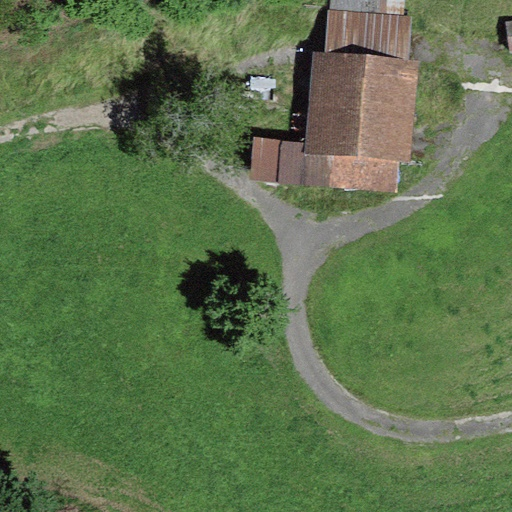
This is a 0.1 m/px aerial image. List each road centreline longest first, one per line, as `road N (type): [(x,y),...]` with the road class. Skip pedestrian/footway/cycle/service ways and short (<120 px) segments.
road 1 (track): [(252,63),(332,41),(412,49),(506,80),(453,161),(390,214),(297,238),(294,311),(333,400),(428,437),(511,425)]
road 2 (track): [(252,63),(0,138)]
road 3 (track): [(297,238),(255,185),(121,102)]
